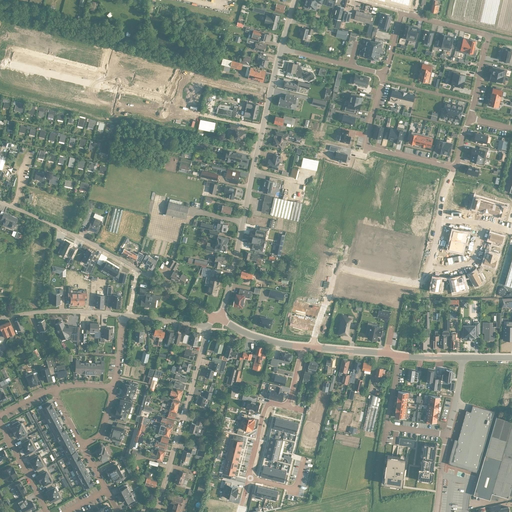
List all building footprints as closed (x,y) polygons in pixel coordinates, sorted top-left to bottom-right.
[(315,9),(317,2),(321,3),(322,0),(305,0),(304,6),(305,6),(304,7),(305,8),(308,9),(309,8),(309,7),(315,9)] [(432,0),(430,11),(436,13),(436,12),(437,12),(439,5),(436,4),(437,0),(435,0),(432,0)] [(280,4),(276,3),(275,6),(275,8),(269,6),(268,9),(283,13),(285,5),(280,4)] [(334,24),(334,27),(339,28),(341,20),(340,19),(343,10),(344,7),(337,5),(334,18),(336,18),(334,24)] [(349,21),(351,12),(344,10),(342,19),(349,21)] [(372,14),(356,10),(354,19),(369,23),(370,21),(372,21),(374,15),(372,14)] [(276,28),(279,15),(272,13),(271,16),(266,15),(264,22),(269,23),(268,27),(276,28)] [(382,18),(380,17),(379,22),(381,22),(380,26),(387,27),(390,15),(384,13),(382,18)] [(405,24),(402,38),(408,39),(411,25),(405,24)] [(411,25),(408,39),(416,41),(417,34),(416,34),(416,32),(417,27),(411,25)] [(312,28),(302,26),(299,37),(306,39),(308,34),(311,34),(312,30),(312,28)] [(263,32),(250,28),(246,27),(245,31),(249,32),(247,38),(258,41),(259,37),(260,38),(261,39),(269,41),(271,34),(263,32)] [(337,29),(335,36),(346,38),(348,32),(337,29)] [(424,39),(423,42),(430,43),(432,32),(426,31),(425,34),(423,34),(422,38),(424,39)] [(437,39),(436,44),(438,44),(437,47),(444,48),(447,35),(447,34),(441,33),(439,40),(437,39)] [(447,35),(444,48),(449,50),(453,36),(447,35)] [(460,45),(458,51),(466,53),(469,39),(463,38),(462,43),(461,45),(460,45)] [(466,53),(466,54),(475,56),(476,50),(473,49),(475,41),(469,39),(466,53)] [(54,40),(52,46),(56,47),(54,51),(58,52),(58,53),(61,54),(64,43),(54,40)] [(255,42),(253,49),(264,52),(266,45),(255,42)] [(64,43),(61,54),(64,54),(68,55),(69,50),(72,51),(74,45),(64,43)] [(507,50),(503,49),(501,60),(507,62),(509,55),(510,55),(511,49),(507,48),(507,50)] [(258,54),(257,57),(257,60),(261,61),(260,64),(267,66),(268,60),(267,59),(267,56),(262,55),(258,54)] [(121,63),(118,75),(121,76),(121,78),(125,79),(126,77),(129,78),(129,80),(130,80),(130,78),(148,82),(147,84),(160,87),(164,71),(158,69),(157,72),(126,64),(126,61),(122,60),(121,63)] [(241,69),(242,63),(231,60),(230,67),(241,69)] [(299,64),(288,62),(286,71),(295,73),(298,78),(301,76),(303,79),(306,77),(308,81),(314,77),(311,73),(307,72),(304,73),(299,64)] [(265,71),(251,67),(248,78),(263,81),(265,71)] [(493,67),(491,73),(505,76),(507,70),(493,67)] [(452,70),(450,78),(464,81),(465,75),(459,73),(458,73),(458,71),(452,70)] [(15,72),(13,80),(24,83),(23,85),(27,86),(29,78),(25,77),(26,75),(20,74),(20,73),(15,72)] [(504,82),(505,76),(491,73),(491,72),(490,79),(496,80),(496,82),(500,83),(501,82),(504,82)] [(357,84),(356,85),(363,87),(364,85),(366,86),(368,78),(356,75),(355,76),(355,79),(353,83),(357,84)] [(450,78),(448,84),(462,87),(464,81),(450,78)] [(38,87),(37,93),(40,94),(41,91),(46,92),(49,81),(43,80),(41,87),(38,87)] [(49,81),(46,92),(52,93),(51,96),(55,97),(56,91),(53,90),(55,82),(49,81)] [(297,83),(285,81),(283,88),(299,91),(300,86),(309,88),(310,83),(298,81),(297,83)] [(493,88),(491,93),(500,96),(502,96),(503,90),(499,89),(500,87),(495,86),(495,88),(493,88)] [(182,91),(181,94),(191,97),(192,91),(198,92),(199,89),(190,87),(189,90),(183,88),(182,92),(182,91)] [(392,88),(389,101),(397,103),(400,90),(392,88)] [(82,97),(81,103),(84,104),(85,101),(91,103),(93,92),(87,90),(85,98),(82,97)] [(400,90),(397,103),(404,104),(407,92),(400,90)] [(93,92),(91,103),(96,104),(95,107),(99,108),(100,101),(97,101),(99,93),(93,92)] [(350,94),(349,100),(360,103),(362,97),(356,96),(354,95),(355,93),(351,92),(350,94)] [(407,92),(404,104),(412,106),(415,93),(407,92)] [(181,97),(180,100),(186,102),(185,105),(194,107),(195,103),(190,102),(191,97),(181,94),(180,97),(181,97)] [(280,96),(278,105),(290,108),(292,103),(295,103),(297,97),(285,94),(287,95),(286,97),(285,97),(280,96)] [(2,98),(1,101),(4,102),(2,107),(8,108),(10,100),(2,98)] [(126,105),(124,111),(128,112),(129,107),(134,108),(136,100),(130,99),(129,106),(126,105)] [(489,100),(489,103),(489,104),(491,104),(491,106),(495,107),(495,105),(498,106),(499,101),(490,99),(490,100),(489,100)] [(136,100),(134,108),(140,110),(138,115),(142,116),(143,110),(140,109),(142,102),(140,101),(136,100)] [(345,106),(344,110),(354,112),(355,108),(359,109),(360,103),(349,100),(347,106),(345,106)] [(15,105),(14,109),(22,111),(23,104),(20,103),(20,102),(14,101),(13,104),(15,105)] [(245,110),(244,115),(256,118),(257,113),(258,109),(259,104),(247,102),(246,107),(247,107),(246,110),(245,110)] [(28,108),(27,113),(32,114),(34,106),(27,104),(26,108),(28,108)] [(36,109),(38,110),(37,115),(42,117),(45,108),(37,106),(36,109)] [(217,106),(217,109),(216,112),(230,115),(231,110),(217,106)] [(56,111),(49,109),(48,112),(47,118),(52,119),(53,114),(55,115),(56,111)] [(343,114),(341,120),(345,121),(344,123),(349,124),(349,122),(351,123),(351,124),(352,124),(352,123),(354,123),(355,117),(343,114)] [(284,115),(283,118),(275,116),(274,123),(277,123),(277,124),(278,126),(280,126),(281,125),(281,124),(282,125),(283,122),(291,124),(297,125),(299,118),(295,117),(295,118),(292,117),(284,115)] [(199,119),(199,122),(198,128),(214,131),(216,122),(199,119)] [(229,123),(228,128),(234,129),(232,137),(234,137),(234,139),(242,141),(243,139),(245,139),(246,133),(244,132),(244,131),(238,129),(239,125),(229,123)] [(374,131),(372,138),(377,139),(377,137),(380,138),(383,127),(376,125),(375,128),(375,132),(374,131)] [(396,129),(393,140),(400,142),(402,133),(405,134),(406,129),(403,128),(397,126),(396,129)] [(389,127),(388,131),(389,131),(389,133),(388,139),(393,140),(396,129),(390,128),(389,127)] [(341,134),(339,140),(350,143),(351,136),(347,135),(349,130),(342,129),(341,134)] [(281,147),(282,146),(283,146),(284,145),(284,143),(284,142),(283,141),(283,139),(287,140),(288,134),(281,133),(280,136),(274,134),(272,145),(281,147)] [(475,133),(474,139),(475,140),(476,141),(476,140),(478,140),(478,142),(482,143),(483,141),(486,142),(488,135),(475,133)] [(438,140),(437,144),(438,145),(437,151),(443,153),(446,141),(439,140),(438,140)] [(446,141),(443,153),(449,154),(452,143),(446,141)] [(99,152),(107,153),(108,149),(109,149),(109,146),(101,144),(99,152)] [(336,151),(334,159),(338,160),(338,161),(341,161),(341,160),(345,161),(347,154),(340,152),(341,147),(330,145),(329,150),(336,151)] [(473,147),(471,153),(485,157),(487,151),(488,148),(479,146),(479,149),(473,147)] [(1,147),(0,149),(0,168),(1,169),(8,150),(1,147)] [(225,160),(230,161),(230,159),(240,161),(241,154),(232,152),(232,151),(224,149),(223,153),(226,153),(225,160)] [(279,162),(279,161),(280,155),(274,153),(272,160),(268,159),(267,166),(277,169),(279,162)] [(471,153),(470,160),(475,161),(477,161),(477,163),(483,165),(485,157),(471,153)] [(64,157),(59,155),(57,163),(63,164),(64,159),(66,160),(66,156),(64,156),(64,157)] [(303,157),(301,167),(316,170),(318,160),(303,157)] [(87,168),(87,169),(93,171),(94,165),(95,165),(95,163),(88,161),(88,164),(86,168),(87,168)] [(465,168),(464,173),(470,174),(471,173),(474,174),(477,175),(479,168),(468,166),(467,169),(465,168)] [(222,175),(226,176),(227,176),(230,179),(229,181),(237,183),(239,171),(228,169),(228,168),(224,167),(222,175)] [(201,175),(206,176),(217,179),(218,174),(207,172),(202,170),(201,175)] [(414,171),(405,214),(426,218),(435,176),(414,171)] [(34,178),(42,180),(43,174),(35,172),(34,178)] [(48,182),(56,184),(58,177),(53,176),(50,175),(48,182)] [(265,179),(263,186),(266,186),(265,192),(269,193),(271,185),(275,186),(277,178),(270,176),(269,180),(265,179)] [(65,179),(63,186),(71,188),(73,182),(71,182),(71,180),(65,179)] [(212,182),(206,180),(205,185),(210,186),(209,192),(215,194),(217,184),(212,182)] [(88,183),(80,182),(79,189),(86,191),(88,183)] [(236,188),(225,186),(224,192),(229,193),(228,197),(233,198),(234,194),(236,188)] [(475,195),(472,207),(477,208),(480,197),(475,195)] [(480,197),(477,208),(482,209),(482,210),(486,198),(480,197)] [(169,201),(166,213),(185,218),(188,206),(185,205),(181,204),(182,201),(170,198),(169,201)] [(486,198),(482,210),(487,211),(491,200),(486,198)] [(491,200),(487,211),(488,211),(493,212),(496,201),(491,200)] [(496,201),(493,212),(498,214),(501,203),(496,201)] [(501,203),(498,214),(503,216),(504,212),(507,204),(501,203)] [(219,207),(218,210),(221,211),(230,213),(232,206),(228,205),(223,204),(222,207),(219,207)] [(113,207),(107,230),(116,232),(122,209),(113,207)] [(0,220),(3,221),(2,225),(10,228),(12,225),(14,226),(17,218),(3,212),(3,214),(0,220)] [(89,216),(85,225),(88,227),(87,229),(96,233),(99,225),(102,220),(101,220),(102,216),(94,213),(93,216),(92,216),(92,218),(89,216)] [(216,229),(226,231),(227,224),(222,223),(223,221),(218,220),(216,229)] [(352,227),(351,233),(361,235),(363,229),(365,230),(365,226),(356,224),(355,227),(352,227)] [(266,231),(268,229),(268,228),(259,226),(259,229),(254,228),(253,232),(250,231),(249,237),(264,240),(266,231)] [(370,229),(368,236),(377,238),(380,228),(374,226),(373,230),(370,229)] [(380,228),(377,238),(385,240),(387,229),(380,228)] [(227,244),(226,244),(227,238),(218,236),(219,232),(209,229),(208,233),(214,235),(214,238),(217,238),(216,241),(227,244)] [(387,229),(385,240),(394,242),(396,234),(392,234),(393,230),(387,229)] [(451,238),(448,248),(461,251),(463,242),(466,242),(468,233),(462,232),(453,229),(451,236),(452,236),(451,239),(451,238)] [(491,232),(489,239),(493,240),(492,245),(499,247),(500,242),(501,242),(503,236),(491,232)] [(351,233),(349,240),(360,242),(361,235),(351,233)] [(401,233),(400,237),(402,238),(401,243),(411,245),(413,239),(409,239),(410,235),(401,233)] [(264,240),(249,237),(248,243),(251,244),(250,247),(255,248),(254,251),(263,253),(264,252),(262,250),(264,240)] [(65,240),(59,252),(70,257),(67,262),(71,264),(73,258),(72,258),(76,248),(71,245),(72,244),(65,240)] [(349,240),(348,247),(358,249),(360,242),(349,240)] [(225,250),(227,244),(216,241),(217,242),(216,244),(213,244),(212,246),(206,245),(205,249),(215,251),(216,247),(225,250)] [(276,243),(274,254),(280,255),(282,244),(276,243)] [(401,243),(399,250),(410,253),(411,245),(401,243)] [(348,247),(346,253),(350,254),(349,257),(358,259),(359,255),(357,255),(358,249),(348,247)] [(94,252),(87,248),(81,260),(88,263),(84,271),(89,273),(95,261),(90,259),(94,252)] [(129,251),(123,248),(121,252),(126,255),(134,260),(135,259),(139,261),(142,257),(129,250),(129,251)] [(485,256),(496,260),(498,254),(499,251),(493,249),(492,252),(487,250),(485,256)] [(399,250),(398,257),(408,260),(410,253),(399,250)] [(254,253),(246,251),(244,258),(253,260),(256,260),(255,263),(259,264),(261,258),(261,259),(262,255),(254,253)] [(365,251),(363,258),(367,259),(366,262),(372,263),(375,253),(365,251)] [(375,253),(372,263),(379,265),(382,254),(375,253)] [(382,254),(379,265),(385,266),(386,263),(390,264),(391,256),(382,254)] [(149,265),(148,266),(148,267),(152,269),(157,260),(158,258),(154,256),(153,258),(148,255),(146,260),(147,260),(145,262),(149,265)] [(215,262),(214,266),(219,268),(220,263),(222,263),(223,260),(224,260),(224,258),(224,257),(224,256),(216,255),(215,258),(208,257),(208,260),(215,262)] [(485,256),(483,262),(489,264),(488,267),(494,269),(494,266),(495,266),(496,260),(485,256)] [(395,263),(394,267),(403,268),(404,265),(407,266),(408,260),(398,257),(396,263),(395,263)] [(171,259),(168,265),(174,269),(173,272),(170,277),(177,282),(178,280),(181,276),(180,276),(176,273),(178,269),(175,268),(178,263),(171,259)] [(106,261),(106,262),(103,260),(100,266),(102,267),(102,268),(114,275),(118,268),(106,261)] [(7,263),(5,271),(12,272),(11,283),(6,282),(5,288),(8,288),(7,293),(12,294),(12,295),(17,295),(17,294),(20,295),(20,293),(26,294),(27,289),(21,288),(22,284),(20,284),(20,279),(21,280),(21,279),(20,279),(21,273),(25,274),(26,265),(7,263)] [(214,270),(202,267),(200,275),(210,277),(206,293),(214,296),(219,279),(212,278),(214,270)] [(248,272),(241,270),(240,276),(250,278),(250,275),(255,276),(255,273),(248,271),(248,272)] [(475,270),(469,274),(476,285),(481,281),(485,278),(482,272),(477,275),(475,270)] [(119,272),(117,281),(123,283),(125,274),(119,272)] [(180,276),(181,276),(178,280),(183,283),(186,276),(182,274),(180,276)] [(457,277),(456,277),(459,291),(469,289),(467,281),(464,282),(464,280),(463,276),(457,277)] [(432,280),(431,287),(432,287),(431,289),(438,290),(438,289),(443,290),(444,283),(439,282),(440,278),(433,277),(433,280),(432,280)] [(449,285),(450,293),(459,291),(456,277),(450,278),(451,283),(452,284),(449,285)] [(68,286),(68,296),(70,296),(70,304),(72,304),(75,304),(77,304),(77,293),(72,293),(72,287),(68,286)] [(240,304),(242,305),(242,304),(244,295),(243,295),(244,293),(251,294),(252,290),(239,288),(239,292),(239,294),(236,293),(235,300),(234,300),(233,303),(236,304),(237,305),(240,305),(240,304)] [(270,289),(268,295),(279,298),(279,297),(283,298),(284,293),(270,289)] [(77,293),(77,304),(83,304),(83,297),(86,297),(86,290),(82,290),(82,293),(77,293)] [(51,306),(59,306),(59,299),(62,299),(62,291),(58,291),(58,294),(51,294),(51,295),(50,295),(50,299),(51,299),(51,306)] [(96,294),(95,307),(102,307),(103,295),(96,295),(96,294)] [(120,295),(112,294),(111,306),(119,307),(120,295)] [(146,294),(146,295),(145,299),(141,298),(140,305),(145,306),(145,304),(149,305),(149,306),(155,307),(156,299),(160,299),(160,296),(146,294)] [(313,303),(310,302),(311,297),(298,294),(297,299),(302,300),(300,308),(301,308),(301,309),(305,310),(305,309),(312,310),(313,303)] [(381,310),(379,317),(388,319),(389,312),(381,310)] [(423,339),(417,339),(417,343),(419,343),(419,347),(420,347),(420,348),(423,348),(423,347),(426,347),(426,342),(429,342),(429,328),(429,312),(425,312),(425,328),(424,328),(424,336),(423,336),(423,339)] [(342,314),(337,334),(341,335),(344,333),(350,334),(350,331),(353,332),(354,328),(348,327),(349,321),(352,322),(354,316),(348,314),(348,316),(347,316),(346,315),(342,314)] [(260,316),(258,324),(262,325),(266,326),(270,327),(272,319),(260,316)] [(13,321),(19,335),(24,332),(23,328),(19,319),(13,321)] [(42,320),(36,323),(37,325),(36,326),(36,327),(39,333),(46,329),(42,320)] [(4,323),(6,327),(9,335),(10,337),(13,335),(14,334),(14,333),(11,325),(9,321),(4,323)] [(62,321),(55,324),(57,329),(56,329),(57,331),(58,330),(60,336),(58,337),(59,339),(69,334),(72,340),(77,340),(78,326),(77,326),(77,327),(70,326),(70,325),(63,325),(62,321)] [(503,339),(509,339),(511,339),(511,321),(504,321),(504,325),(503,339)] [(99,330),(97,330),(97,323),(89,322),(89,326),(86,326),(86,332),(94,332),(94,338),(98,338),(99,330)] [(100,331),(100,337),(103,337),(103,333),(111,333),(111,332),(112,332),(112,328),(111,328),(111,323),(110,323),(110,322),(105,322),(105,323),(103,323),(103,331),(100,331)] [(382,328),(379,328),(379,327),(376,326),(376,323),(368,322),(366,327),(370,328),(367,337),(368,338),(373,339),(376,339),(377,335),(380,335),(382,328)] [(462,331),(462,338),(467,338),(467,339),(471,339),(471,337),(475,337),(475,336),(478,336),(479,332),(479,322),(477,322),(474,325),(472,325),(463,325),(463,331),(462,331)] [(484,339),(493,339),(493,336),(494,336),(494,335),(493,335),(493,326),(491,326),(491,322),(483,322),(482,332),(484,332),(484,339)] [(4,337),(9,335),(6,327),(4,323),(0,324),(0,328),(1,330),(4,337)] [(152,329),(151,332),(153,332),(152,334),(153,334),(152,337),(153,339),(158,340),(157,345),(161,346),(162,341),(165,331),(162,330),(162,329),(155,327),(155,330),(152,329)] [(143,331),(136,330),(135,340),(143,341),(143,331)] [(170,344),(173,345),(174,342),(175,337),(175,336),(172,335),(173,332),(168,331),(167,330),(164,342),(170,344)] [(433,339),(430,339),(430,347),(431,347),(432,347),(433,347),(436,347),(436,339),(439,339),(439,330),(435,330),(435,335),(433,335),(433,339)] [(188,335),(186,343),(197,345),(199,337),(199,334),(199,333),(196,333),(192,331),(191,335),(188,335)] [(217,341),(214,350),(221,352),(223,343),(217,341)] [(232,357),(233,356),(236,357),(238,349),(235,349),(235,347),(227,345),(224,355),(232,357)] [(261,361),(261,362),(262,357),(264,358),(265,354),(263,354),(263,353),(261,353),(262,347),(257,345),(255,352),(252,352),(251,353),(243,351),(242,357),(250,359),(251,356),(253,356),(255,356),(254,360),(255,360),(254,364),(260,365),(261,361)] [(24,348),(19,350),(23,357),(28,355),(24,348)] [(192,359),(193,358),(194,355),(193,355),(194,353),(191,352),(192,350),(186,348),(184,357),(192,359)] [(141,360),(147,362),(149,353),(143,351),(141,360)] [(269,364),(275,365),(277,360),(284,362),(284,360),(288,361),(289,358),(290,359),(291,355),(290,355),(290,354),(286,352),(283,351),(283,352),(279,351),(277,359),(271,357),(269,364)] [(327,360),(326,364),(328,365),(327,373),(331,374),(332,368),(334,368),(335,358),(330,357),(330,360),(327,360)] [(343,359),(342,359),(339,370),(338,374),(339,375),(343,376),(341,382),(347,383),(349,374),(346,374),(349,360),(346,360),(346,359),(343,358),(343,359)] [(64,363),(64,365),(60,366),(59,364),(56,365),(55,359),(51,360),(54,373),(57,373),(57,377),(66,375),(64,363)] [(78,373),(84,373),(84,362),(79,362),(79,359),(75,359),(75,371),(78,372),(78,373)] [(305,366),(308,368),(308,369),(307,371),(304,371),(303,377),(309,379),(310,373),(314,374),(316,366),(318,366),(319,362),(317,361),(310,359),(309,363),(306,363),(305,366)] [(103,373),(103,367),(104,360),(100,360),(100,363),(99,363),(95,363),(94,373),(100,374),(100,373),(103,373)] [(349,375),(348,381),(353,383),(354,378),(356,372),(357,372),(360,362),(355,360),(354,364),(352,364),(350,370),(350,372),(349,375)] [(178,363),(176,370),(181,372),(182,367),(184,368),(184,369),(189,371),(191,363),(183,361),(182,364),(178,363)] [(94,373),(95,363),(84,362),(84,373),(94,373)] [(205,376),(212,378),(214,371),(218,372),(220,364),(214,362),(212,369),(207,368),(205,376)] [(369,373),(370,371),(371,363),(363,362),(362,369),(364,370),(364,372),(369,373)] [(49,378),(50,378),(48,373),(53,372),(51,365),(40,368),(43,380),(45,379),(46,380),(49,379),(49,378)] [(4,367),(0,368),(0,369),(4,378),(8,376),(4,367)] [(383,368),(376,367),(374,378),(378,378),(378,375),(381,376),(381,375),(384,375),(385,369),(382,369),(383,368)] [(234,380),(236,369),(232,368),(228,383),(233,384),(234,380)] [(408,369),(407,380),(412,381),(417,381),(418,372),(415,371),(415,370),(408,369)] [(427,369),(426,382),(432,383),(431,389),(436,390),(435,391),(436,391),(437,382),(438,379),(438,378),(437,378),(433,378),(434,370),(433,370),(428,369),(427,369)] [(441,372),(441,379),(450,381),(451,381),(451,380),(451,377),(452,377),(453,373),(452,373),(452,370),(446,369),(445,372),(444,372),(441,372)] [(186,378),(187,376),(174,372),(172,377),(185,381),(186,380),(187,379),(186,378)] [(30,386),(31,387),(34,385),(34,384),(36,383),(35,380),(39,378),(37,373),(33,375),(32,373),(25,376),(30,386)] [(162,375),(154,373),(152,380),(159,382),(160,379),(158,379),(160,375),(162,376),(162,375)] [(275,374),(274,381),(284,384),(286,377),(275,374)] [(171,382),(171,385),(173,386),(183,389),(185,383),(174,380),(171,379),(171,382)] [(123,389),(134,392),(135,392),(137,383),(129,381),(128,384),(125,383),(123,389)] [(269,384),(268,391),(271,392),(269,398),(281,400),(283,393),(280,392),(281,387),(269,384)] [(172,386),(171,388),(171,391),(181,395),(183,389),(172,386)] [(199,395),(197,403),(204,405),(206,397),(210,398),(212,392),(213,387),(210,386),(208,391),(206,390),(204,397),(199,395)] [(134,392),(123,389),(121,395),(124,396),(123,399),(131,401),(134,392)] [(181,395),(171,391),(170,394),(173,395),(173,398),(180,400),(181,395)] [(252,394),(243,392),(241,398),(242,399),(247,400),(246,407),(245,408),(257,411),(259,402),(256,402),(255,401),(256,399),(251,398),(252,394)] [(370,394),(362,430),(372,432),(380,396),(370,394)] [(120,400),(119,402),(118,409),(129,412),(131,403),(123,400),(121,400),(120,400)] [(48,404),(46,401),(40,404),(42,407),(39,409),(42,413),(52,408),(50,403),(48,404)] [(166,409),(177,412),(178,407),(169,404),(167,404),(162,402),(161,405),(167,407),(166,409)] [(458,440),(452,461),(477,468),(494,411),(472,405),(470,411),(466,410),(457,440),(458,440)] [(52,408),(42,413),(44,418),(55,412),(52,408),(53,408),(52,408)] [(129,412),(118,409),(117,408),(115,414),(118,415),(118,416),(117,416),(116,420),(125,423),(127,418),(129,412)] [(176,413),(169,411),(167,410),(165,410),(164,413),(168,414),(167,416),(175,418),(176,413)] [(55,412),(44,418),(46,422),(57,417),(55,412)] [(242,412),(240,421),(254,425),(255,420),(254,420),(254,418),(247,417),(248,414),(242,412)] [(196,424),(192,423),(189,431),(196,433),(195,436),(199,437),(203,426),(201,425),(203,421),(204,417),(198,415),(197,419),(196,424)] [(163,423),(165,423),(173,425),(173,423),(174,423),(175,421),(174,421),(174,420),(167,418),(162,416),(161,419),(156,418),(156,419),(155,420),(160,422),(163,423)] [(511,420),(496,416),(473,494),(490,499),(492,493),(508,497),(511,482),(511,420)] [(57,417),(46,422),(49,427),(60,421),(57,417)] [(276,417),(273,428),(279,429),(281,419),(276,417)] [(281,419),(279,429),(284,431),(287,420),(281,419)] [(19,423),(18,420),(12,423),(13,426),(11,427),(14,433),(14,432),(25,427),(22,421),(19,423)] [(287,420),(284,431),(290,432),(292,421),(287,420)] [(60,421),(49,427),(51,432),(62,426),(60,421)] [(240,421),(237,430),(243,431),(244,428),(251,430),(251,428),(253,429),(254,425),(240,421)] [(292,421),(290,432),(295,434),(298,423),(292,421)] [(111,430),(122,434),(124,428),(123,428),(124,425),(118,423),(117,426),(113,424),(112,424),(112,425),(111,430)] [(154,424),(154,426),(155,427),(171,432),(173,426),(166,424),(161,423),(160,425),(159,425),(154,424)] [(62,426),(51,432),(54,436),(65,430),(62,426)] [(14,432),(17,437),(19,437),(20,439),(26,436),(25,433),(28,432),(25,427),(14,432)] [(155,427),(154,430),(158,431),(157,433),(161,434),(169,437),(171,432),(155,427)] [(56,441),(67,435),(65,431),(65,430),(54,436),(56,441)] [(120,440),(122,434),(111,430),(111,431),(109,436),(113,437),(113,440),(119,442),(120,440)] [(161,438),(160,440),(168,443),(169,438),(162,436),(155,434),(154,436),(161,438)] [(231,438),(229,445),(241,448),(243,441),(241,440),(242,436),(233,434),(232,438),(231,438)] [(61,444),(69,439),(67,435),(56,441),(59,440),(61,444)] [(26,436),(20,439),(22,442),(20,443),(23,448),(33,442),(31,437),(28,439),(26,436)] [(271,436),(269,443),(281,446),(283,439),(279,438),(277,438),(275,438),(271,436)] [(398,437),(397,444),(415,446),(416,439),(399,437),(399,438),(398,437)] [(63,449),(72,444),(69,439),(61,444),(63,449)] [(155,445),(159,447),(166,449),(167,444),(156,440),(155,445)] [(33,449),(36,448),(33,442),(23,448),(22,448),(25,454),(27,452),(29,455),(35,452),(33,449)] [(269,443),(267,450),(279,453),(281,446),(269,443)] [(419,467),(417,478),(432,480),(433,469),(432,469),(435,444),(434,444),(424,443),(421,465),(420,467),(419,467)] [(63,449),(66,453),(74,449),(72,444),(63,449)] [(100,448),(97,449),(98,451),(97,452),(100,459),(101,459),(103,462),(108,459),(107,456),(108,455),(103,444),(101,444),(100,445),(99,446),(100,448)] [(229,445),(227,451),(239,454),(241,448),(229,445)] [(184,450),(181,458),(188,460),(191,452),(195,453),(196,449),(188,446),(187,451),(184,450)] [(198,446),(196,454),(199,455),(204,456),(206,448),(198,446)] [(165,450),(155,447),(154,449),(151,449),(150,452),(163,455),(165,450)] [(133,449),(131,453),(130,458),(135,460),(136,455),(138,450),(133,449)] [(67,455),(69,459),(78,455),(75,450),(67,455)] [(267,450),(265,457),(270,458),(272,459),(274,459),(278,460),(279,453),(267,450)] [(227,451),(225,458),(237,461),(239,454),(227,451)] [(30,461),(29,461),(31,464),(42,458),(39,453),(36,454),(35,452),(29,455),(30,458),(29,459),(30,461)] [(149,457),(155,459),(162,461),(163,455),(150,452),(149,457)] [(72,464),(80,459),(78,455),(69,459),(72,464)] [(387,455),(383,483),(390,484),(396,485),(402,485),(403,479),(404,476),(404,474),(405,467),(406,457),(397,456),(396,456),(392,455),(391,455),(387,455)] [(31,464),(32,468),(33,467),(34,469),(36,468),(37,471),(46,466),(42,458),(31,464)] [(225,458),(224,465),(236,468),(237,461),(225,458)] [(80,459),(72,464),(74,468),(72,470),(83,464),(80,460),(80,459)] [(109,476),(120,470),(117,464),(116,465),(115,462),(109,465),(110,468),(107,470),(106,470),(107,470),(109,475),(109,476)] [(212,464),(208,463),(207,468),(204,467),(203,472),(210,474),(212,464)] [(74,474),(85,469),(83,464),(72,470),(74,474)] [(224,465),(222,472),(234,475),(236,468),(224,465)] [(264,465),(261,476),(267,477),(269,466),(264,465)] [(11,466),(2,471),(3,472),(2,472),(6,479),(7,479),(8,480),(17,475),(16,474),(17,474),(12,466),(11,467),(11,466)] [(39,474),(36,475),(39,480),(40,480),(51,474),(46,466),(37,471),(39,474)] [(269,466),(267,477),(272,479),(275,468),(269,466)] [(275,468),(272,479),(278,480),(280,469),(275,468)] [(87,473),(85,469),(74,474),(77,479),(87,473)] [(280,469),(278,480),(283,481),(286,471),(280,469)] [(120,470),(109,476),(112,481),(113,481),(116,479),(117,481),(124,478),(122,476),(123,475),(120,470)] [(175,479),(174,481),(182,484),(184,478),(186,479),(188,473),(180,470),(178,474),(177,474),(176,476),(175,476),(174,477),(174,478),(175,479)] [(145,475),(143,480),(145,480),(145,481),(146,482),(145,483),(148,484),(148,486),(151,487),(151,485),(155,486),(157,481),(150,479),(150,478),(148,477),(150,472),(147,472),(145,475)] [(79,483),(90,478),(90,477),(87,473),(77,479),(79,483)] [(46,487),(53,483),(51,480),(53,479),(51,474),(40,480),(43,485),(44,484),(46,487)] [(84,487),(86,490),(92,486),(91,483),(92,482),(90,478),(79,483),(79,484),(81,482),(84,487)] [(225,480),(223,489),(237,493),(238,488),(237,488),(237,486),(230,485),(231,482),(225,480)] [(9,487),(13,485),(18,496),(26,492),(24,488),(25,488),(23,485),(22,485),(20,481),(15,484),(13,481),(7,484),(9,487)] [(59,489),(57,490),(53,483),(46,487),(46,488),(47,490),(46,490),(48,495),(59,490),(59,489)] [(125,484),(119,487),(121,491),(119,492),(121,497),(122,497),(130,492),(125,484)] [(256,492),(255,497),(260,498),(261,495),(260,495),(263,486),(258,485),(257,488),(256,487),(255,491),(256,492)] [(223,489),(221,498),(227,499),(228,496),(234,498),(235,496),(236,497),(237,493),(223,489)] [(273,489),(270,498),(279,500),(280,494),(277,493),(278,490),(273,489)] [(61,500),(59,496),(62,495),(59,490),(48,495),(48,496),(50,501),(53,500),(54,503),(61,500)] [(123,503),(125,501),(127,505),(135,501),(130,492),(122,497),(121,497),(120,498),(123,503)] [(174,502),(171,511),(178,511),(183,499),(179,498),(173,496),(172,498),(171,498),(170,500),(171,500),(171,501),(174,502)] [(26,511),(34,508),(34,506),(32,502),(31,501),(26,503),(23,498),(15,502),(18,508),(20,507),(23,511),(26,511)]
